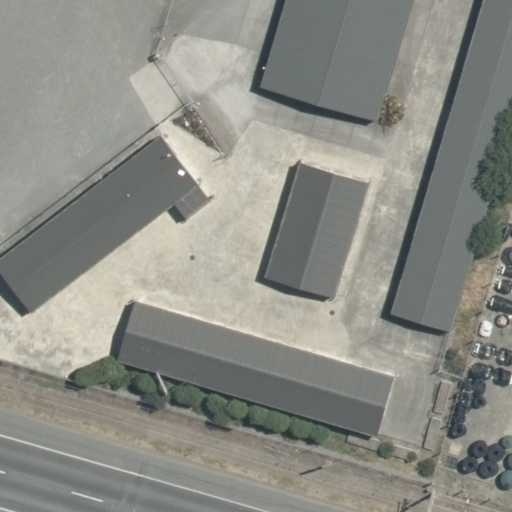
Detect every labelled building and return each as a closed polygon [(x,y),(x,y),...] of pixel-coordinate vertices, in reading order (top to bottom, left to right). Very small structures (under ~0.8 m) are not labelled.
[(420,0),(290,0),(264,89),(384,124),(420,0)] [(511,0),(489,0),(396,317),(457,334),(511,146),(511,0)] [(218,205),(166,137),(0,263),(0,266),(37,316),(181,207),(192,223),(218,205)] [(340,300),(375,185),(305,164),(270,279),(340,300)] [(141,304),(123,364),(383,439),(401,380),(141,304)]
